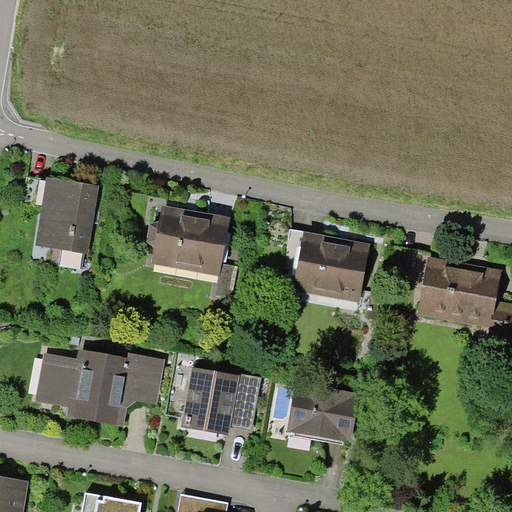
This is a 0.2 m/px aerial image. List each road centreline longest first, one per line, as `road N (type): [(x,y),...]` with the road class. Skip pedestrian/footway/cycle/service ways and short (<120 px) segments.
road 1 (residential): [(0,122),(511,222)]
road 2 (residential): [(0,451),(283,494)]
